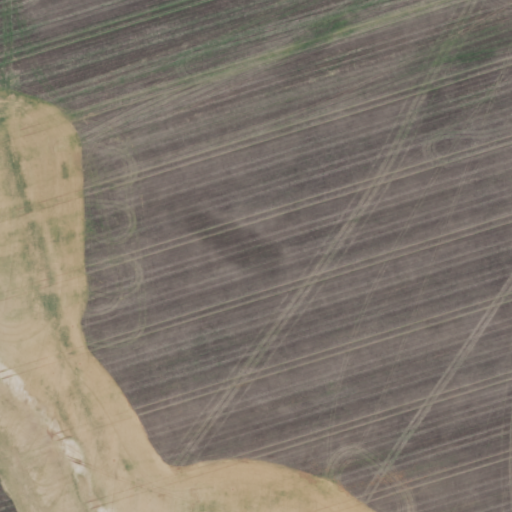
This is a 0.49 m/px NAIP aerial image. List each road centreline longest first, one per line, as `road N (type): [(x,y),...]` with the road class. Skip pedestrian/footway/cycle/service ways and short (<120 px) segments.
road 1 (residential): [(126,511),(9,71)]
road 2 (residential): [(9,71),(75,70),(308,0)]
